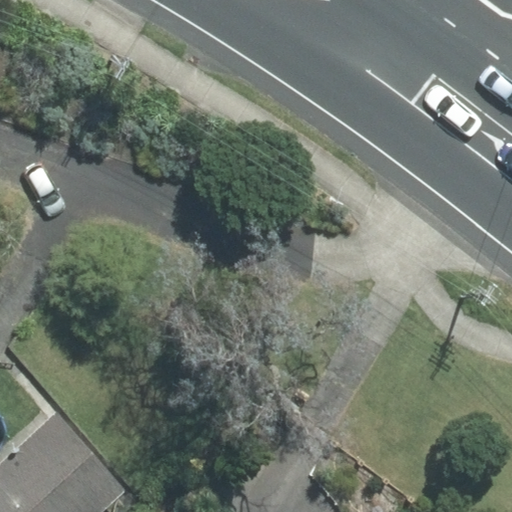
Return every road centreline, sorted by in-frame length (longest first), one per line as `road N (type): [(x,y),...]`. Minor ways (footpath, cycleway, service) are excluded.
road 1 (primary): [(413,80),(294,0)]
road 2 (primary): [(511,158),(413,80)]
